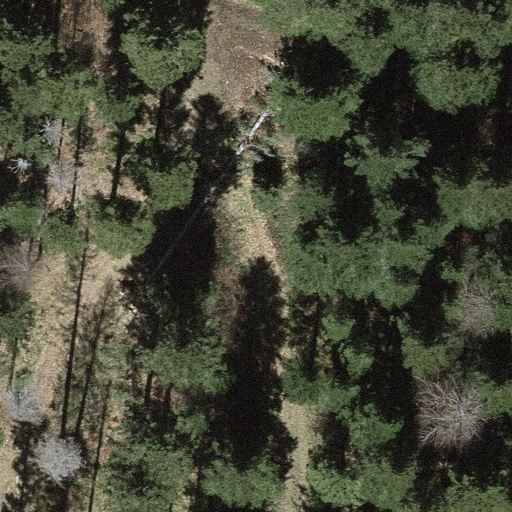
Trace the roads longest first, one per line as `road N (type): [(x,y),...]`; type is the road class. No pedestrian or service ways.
road 1 (track): [(292,511),(294,470),(271,306),(171,0)]
road 2 (track): [(511,111),(263,0)]
